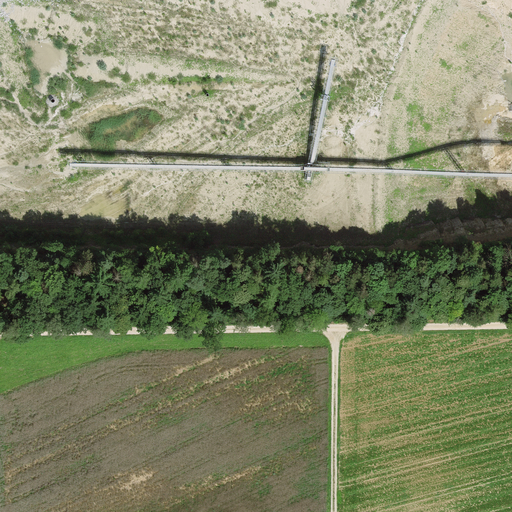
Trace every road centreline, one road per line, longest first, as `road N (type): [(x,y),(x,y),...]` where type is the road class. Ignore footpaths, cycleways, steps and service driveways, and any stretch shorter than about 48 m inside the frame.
road 1 (track): [(511,325),(0,334)]
road 2 (track): [(331,511),(333,329)]
